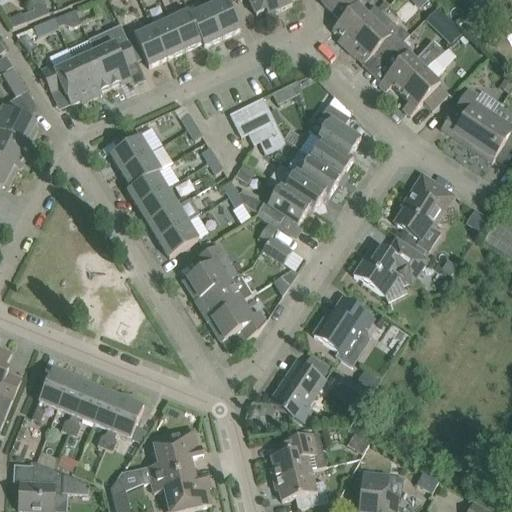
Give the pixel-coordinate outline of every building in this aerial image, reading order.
[(34,13),(38,21),(50,17),(42,0),(39,0),(29,4),(34,13)] [(234,0),(235,1),(237,0),(247,0),(256,18),(266,13),(268,18),(280,12),(274,0),(234,0)] [(294,0),(274,0),(280,12),(292,7),(290,2),(294,0)] [(346,52),(381,16),(374,9),(367,17),(357,8),(361,4),(356,0),(346,0),(346,1),(332,15),(342,24),(333,32),(341,40),(338,44),(346,52)] [(241,33),(232,15),(226,1),(208,10),(222,41),(241,33)] [(204,50),(222,41),(208,10),(190,17),(190,18),(203,46),(202,46),(204,50)] [(452,24),(443,15),(442,16),(438,12),(433,17),(437,21),(435,23),(444,32),(452,24)] [(34,13),(23,18),(26,26),(38,21),(34,13)] [(54,22),(58,30),(63,28),(73,31),(81,28),(75,13),(54,22)] [(190,18),(190,17),(189,14),(170,22),(185,54),(202,46),(203,46),(190,18)] [(22,15),(8,21),(12,31),(26,26),(23,18),(22,15)] [(398,32),(388,23),(381,16),(346,52),(355,60),(359,57),(367,65),(375,56),(383,64),(401,44),(402,45),(410,37),(401,29),(398,32)] [(45,36),(58,30),(54,22),(42,27),(45,36)] [(167,62),(185,54),(170,22),(153,30),(167,62)] [(95,56),(110,90),(126,83),(127,86),(132,84),(126,70),(137,65),(128,47),(126,42),(120,28),(88,43),(95,56)] [(149,70),(167,62),(153,30),(134,38),(149,70)] [(28,53),(35,48),(28,37),(21,42),(28,53)] [(399,96),(442,52),(433,44),(414,64),(409,58),(412,55),(402,45),(401,44),(383,64),(393,73),(378,88),(386,95),(392,89),(399,96)] [(75,65),(74,65),(68,52),(49,60),(52,68),(41,74),(51,96),(63,91),(71,108),(86,102),(87,104),(92,102),(75,65)] [(440,88),(434,82),(445,70),(437,63),(444,54),(442,52),(399,96),(409,106),(403,112),(410,119),(423,106),(432,114),(446,100),(448,97),(439,89),(440,88)] [(96,97),(110,90),(95,56),(75,65),(92,102),(97,100),(96,97)] [(13,72),(2,79),(16,101),(27,95),(13,72)] [(511,82),(506,78),(498,89),(509,96),(511,90),(511,82)] [(295,86),(289,89),(290,90),(293,97),(298,94),(296,86),(295,86)] [(469,91),(441,132),(472,152),(495,118),(475,105),(479,99),(469,91)] [(235,129),(269,112),(263,101),(230,118),(235,129)] [(311,136),(353,164),(353,163),(349,161),(361,143),(343,131),(350,121),(329,108),(323,118),(319,116),(309,132),(310,135),(311,136)] [(0,134),(28,150),(38,132),(36,126),(4,109),(0,117),(0,134)] [(274,124),(272,119),(269,112),(235,129),(241,140),(248,137),(271,126),(274,124)] [(188,133),(196,129),(189,118),(181,123),(188,133)] [(511,129),(495,118),(472,152),(492,166),(504,148),(511,153),(511,129)] [(248,137),(254,148),(276,137),(271,126),(248,137)] [(195,144),(200,141),(202,139),(196,129),(188,133),(195,144)] [(28,150),(0,134),(0,162),(17,171),(20,173),(29,157),(25,155),(28,150)] [(341,181),(353,164),(311,136),(299,154),(341,181)] [(121,175),(151,156),(140,139),(111,158),(121,175)] [(208,167),(216,162),(210,151),(202,156),(208,167)] [(329,199),(341,181),(299,154),(288,172),(329,199)] [(128,194),(157,175),(161,173),(151,156),(121,175),(131,191),(127,193),(128,194)] [(0,188),(6,192),(17,171),(0,162),(0,188)] [(215,178),(223,173),(216,162),(208,167),(215,178)] [(251,173),(243,167),(235,179),(243,184),(251,173)] [(329,199),(288,172),(280,167),(269,184),(280,192),(314,214),(325,197),(329,200),(329,199)] [(138,210),(168,192),(157,175),(128,194),(138,210)] [(227,198),(235,193),(226,179),(218,185),(227,198)] [(454,200),(424,180),(423,179),(402,210),(403,212),(395,227),(420,244),(418,247),(428,254),(440,237),(432,232),(443,216),(454,200)] [(148,227),(178,209),(168,192),(138,210),(148,227)] [(314,215),(314,214),(280,192),(268,210),(258,203),(260,199),(243,192),(238,198),(243,206),(259,214),(257,217),(277,231),(284,221),(298,230),(310,212),(314,215)] [(243,206),(238,198),(235,193),(227,198),(235,212),(243,206)] [(159,244),(188,225),(178,209),(148,227),(159,244)] [(484,243),(511,262),(511,230),(499,221),(484,243)] [(169,261),(186,250),(199,243),(188,225),(159,244),(169,261)] [(276,231),(268,226),(258,242),(266,247),(271,240),(276,231)] [(292,254),(275,243),(271,240),(266,247),(262,255),(283,268),(292,254)] [(422,259),(413,253),(396,242),(388,255),(382,251),(379,255),(372,251),(354,279),(385,300),(398,280),(412,289),(429,263),(422,259)] [(196,304),(230,283),(218,263),(225,258),(218,247),(212,251),(195,262),(202,272),(183,283),(196,304)] [(446,266),(442,272),(451,278),(457,269),(450,265),(446,266)] [(291,288),(299,276),(293,272),(281,280),(291,288)] [(209,325),(243,303),(252,298),(239,277),(230,283),(196,304),(209,325)] [(373,321),(343,301),(335,314),(336,315),(329,325),(325,322),(314,339),(331,350),(338,355),(335,360),(352,372),(370,345),(368,334),(366,332),(373,321)] [(266,325),(259,314),(252,318),(243,303),(209,325),(221,346),(240,334),(246,344),(258,337),(266,325)] [(11,356),(0,351),(0,433),(0,434),(11,407),(14,400),(21,382),(7,376),(9,372),(5,371),(11,356)] [(325,384),(314,376),(297,365),(270,406),(304,429),(313,415),(307,411),(325,384)] [(57,413),(71,380),(52,372),(44,391),(39,405),(32,422),(40,425),(44,416),(42,411),(44,407),(57,413)] [(366,374),(357,387),(372,397),(381,384),(366,374)] [(367,395),(339,377),(330,391),(357,409),(367,395)] [(69,437),(89,387),(71,380),(57,413),(71,418),(69,423),(65,425),(61,434),(69,437)] [(94,428),(107,395),(89,387),(69,437),(76,440),(80,431),(78,426),(80,422),(94,428)] [(105,452),(125,402),(107,395),(94,428),(107,433),(105,438),(101,439),(97,449),(105,452)] [(130,442),(136,428),(144,410),(125,402),(105,452),(112,455),(116,446),(114,441),(116,437),(130,442)] [(150,483),(193,473),(191,461),(198,460),(196,453),(198,452),(194,434),(163,441),(155,454),(158,467),(147,470),(150,483)] [(273,483),(311,474),(327,470),(319,437),(312,437),(282,445),(285,456),(271,460),(274,471),(270,471),(273,483)] [(58,462),(41,455),(37,465),(54,472),(58,462)] [(88,489),(52,473),(34,465),(33,487),(20,487),(18,511),(53,511),(54,498),(88,500),(88,489)] [(168,511),(195,511),(211,508),(207,489),(205,490),(203,483),(196,485),(193,473),(150,483),(153,497),(164,494),(168,511)] [(301,511),(329,505),(324,484),(314,487),(311,474),(273,483),(276,494),(279,493),(282,505),(296,501),(298,511),(301,511)] [(423,477),(417,487),(432,496),(438,485),(423,477)] [(114,502),(125,496),(118,481),(111,491),(114,502)] [(389,485),(362,482),(359,511),(396,511),(398,500),(387,499),(389,485)] [(129,511),(129,510),(125,496),(114,502),(117,511),(129,511)]
